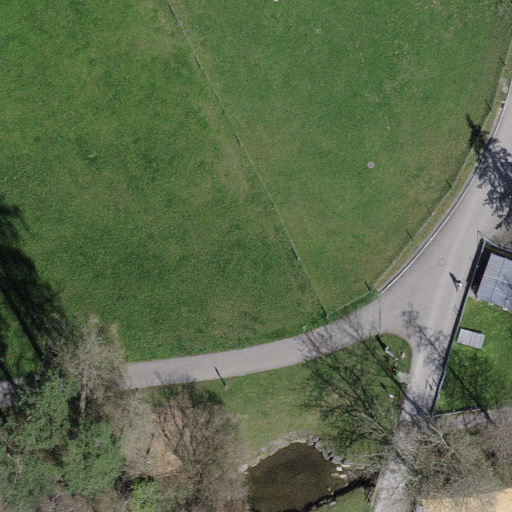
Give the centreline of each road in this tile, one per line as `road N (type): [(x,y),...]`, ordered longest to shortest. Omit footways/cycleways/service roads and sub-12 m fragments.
road 1 (track): [(431,309),(300,351),(0,404)]
road 2 (track): [(388,511),(411,433),(431,309)]
road 3 (track): [(431,309),(511,150)]
